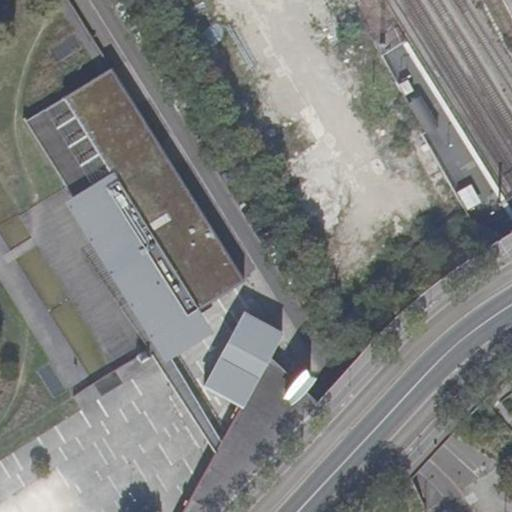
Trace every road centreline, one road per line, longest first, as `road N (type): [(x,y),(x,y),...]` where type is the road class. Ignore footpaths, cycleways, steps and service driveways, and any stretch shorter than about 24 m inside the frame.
road 1 (residential): [(468,511),(325,354),(102,0)]
road 2 (secondary): [(298,511),(438,358),(511,303)]
road 3 (track): [(246,0),(372,214)]
